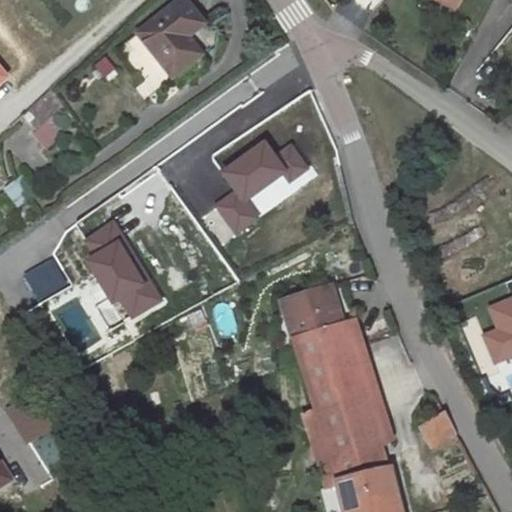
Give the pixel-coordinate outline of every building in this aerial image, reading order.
[(201,36),(180,11),(139,44),(174,86),(198,66),(185,50),(201,36)] [(0,84),(10,75),(0,62),(0,84)] [(20,128),(52,149),(63,131),(53,125),(65,107),(43,93),(20,128)] [(28,162),(41,141),(17,126),(4,147),(28,162)] [(246,191),(257,211),(237,223),(253,251),(274,238),(264,221),(306,197),(310,204),(329,194),(316,172),(298,182),(289,166),(246,191)] [(17,206),(32,197),(22,180),(8,188),(17,206)] [(158,319),(146,300),(140,303),(117,263),(122,260),(111,241),(84,257),(94,276),(86,281),(110,322),(118,317),(129,336),(158,319)] [(66,293),(52,269),(25,285),(40,309),(66,293)] [(296,352),(345,336),(333,297),(283,313),(296,352)] [(345,336),(383,457),(397,452),(359,332),(345,336)] [(383,457),(345,336),(296,352),(339,502),(391,489),(383,457)] [(53,439),(33,407),(10,421),(30,453),(53,439)] [(437,459),(461,446),(449,425),(426,439),(437,459)] [(0,495),(10,489),(0,472),(0,495)] [(396,511),(391,489),(339,502),(341,511),(396,511)]
